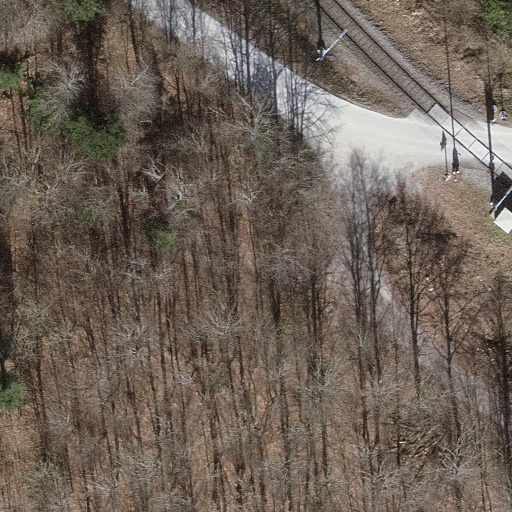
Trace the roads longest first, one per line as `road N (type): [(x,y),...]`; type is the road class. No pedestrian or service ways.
road 1 (track): [(364,254),(304,263),(229,256),(96,213),(0,197)]
road 2 (track): [(157,0),(299,97),(374,131)]
road 3 (track): [(364,254),(399,321),(511,416)]
road 4 (track): [(374,131),(511,145)]
road 5 (track): [(374,131),(364,254)]
